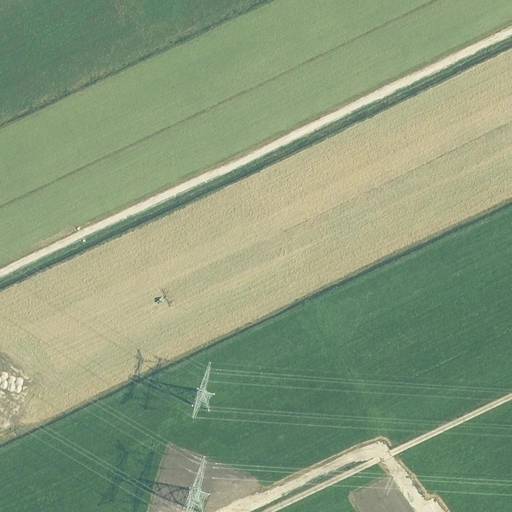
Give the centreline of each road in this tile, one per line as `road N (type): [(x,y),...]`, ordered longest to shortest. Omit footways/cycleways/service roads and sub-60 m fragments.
road 1 (track): [(511,30),(0,273)]
road 2 (track): [(239,511),(372,449),(424,511)]
